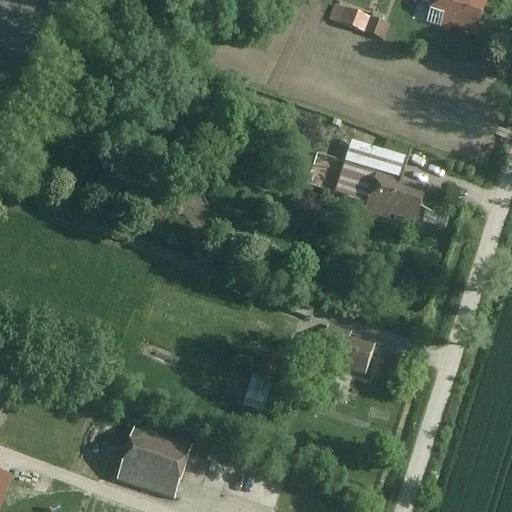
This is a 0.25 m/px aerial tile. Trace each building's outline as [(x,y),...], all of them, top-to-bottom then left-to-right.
[(470,0),(429,0),(420,25),(472,42),(485,8),(470,4),(470,0)] [(391,21),(349,5),(342,23),(384,40),(391,21)] [(408,162),(412,150),(396,145),(392,157),(408,162)] [(423,191),(372,175),(360,213),(411,229),(423,191)] [(376,352),(322,336),(310,373),(364,390),(376,352)] [(263,414),(278,361),(257,355),(242,408),(263,414)] [(185,454),(127,435),(112,481),(170,500),(185,454)] [(129,511),(91,500),(87,511),(129,511)]
